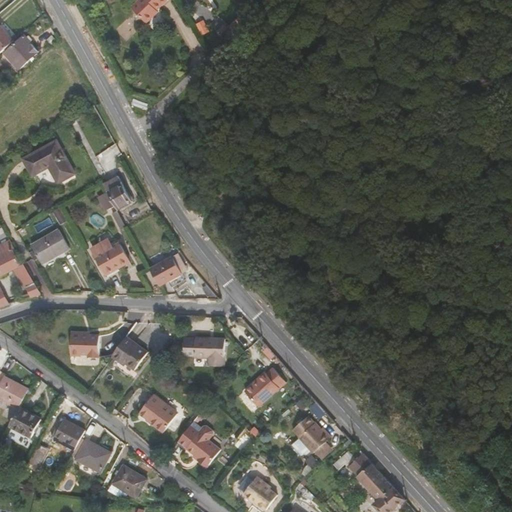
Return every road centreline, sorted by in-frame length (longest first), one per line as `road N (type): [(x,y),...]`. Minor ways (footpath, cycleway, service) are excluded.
road 1 (secondary): [(55,0),(180,225),(240,300)]
road 2 (secondary): [(240,300),(433,511)]
road 3 (residential): [(0,340),(220,511)]
road 4 (residential): [(0,316),(46,301),(219,309),(240,300)]
